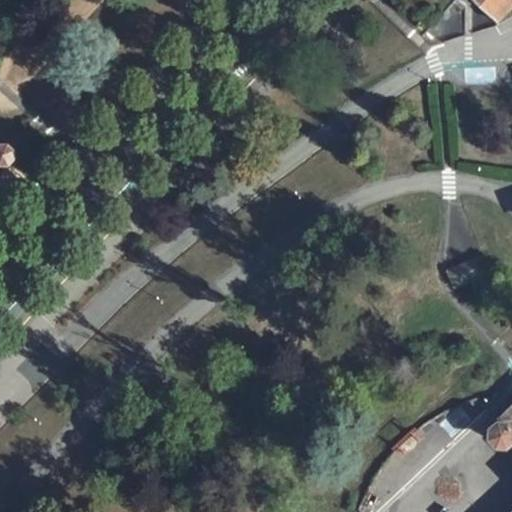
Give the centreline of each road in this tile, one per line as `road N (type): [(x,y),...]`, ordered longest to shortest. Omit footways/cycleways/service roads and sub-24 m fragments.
road 1 (residential): [(0,405),(190,233),(381,92),(436,64),(511,60)]
road 2 (unknown): [(238,196),(266,209),(390,176),(493,182)]
